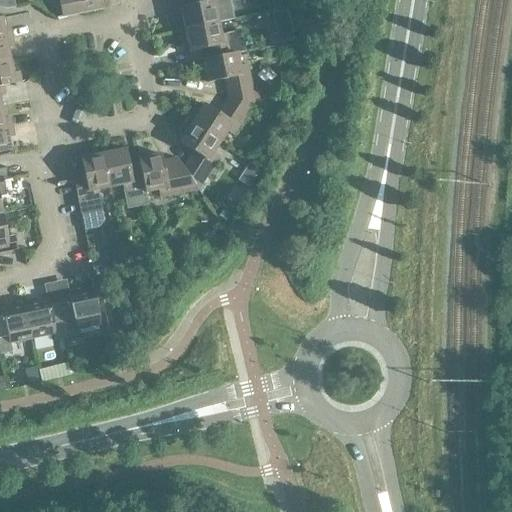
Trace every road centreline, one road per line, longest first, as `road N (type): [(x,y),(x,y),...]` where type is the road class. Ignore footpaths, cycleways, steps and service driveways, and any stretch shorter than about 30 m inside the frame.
road 1 (tertiary): [(361,331),(412,0)]
road 2 (tertiary): [(301,390),(0,460)]
road 3 (residential): [(61,136),(154,119),(133,20)]
road 4 (residential): [(61,136),(43,37),(133,20)]
road 5 (residential): [(0,280),(59,268),(37,156)]
road 6 (tertiary): [(364,424),(390,402),(396,368),(377,339),(361,331)]
